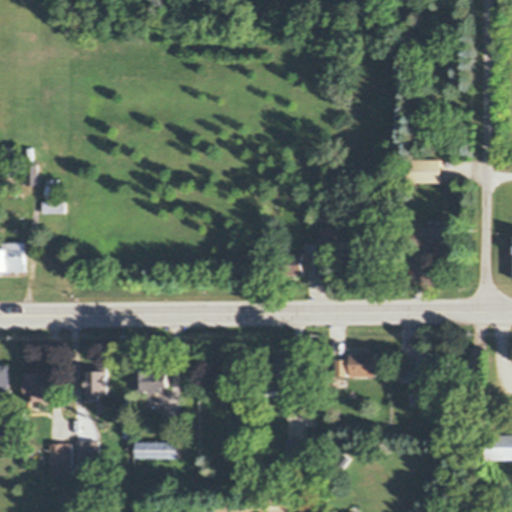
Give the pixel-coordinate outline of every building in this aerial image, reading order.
[(24,158),(21,158),(8,158),(8,146),(21,146),(21,149),(24,149),(24,158)] [(443,181),(410,182),(410,159),(443,158),(443,181)] [(27,184),(27,163),(39,163),(38,184),(27,184)] [(60,186),(59,198),(47,197),(47,186),(47,179),(60,179),(60,186)] [(66,201),(66,211),(44,211),(43,201),(66,201)] [(413,246),(413,225),(457,225),(457,245),(413,246)] [(321,246),(321,227),(337,226),(337,245),(321,246)] [(342,238),(360,238),(360,255),(342,255),(342,238)] [(0,269),(0,247),(3,247),(2,241),(26,241),(27,269),(0,269)] [(283,253),(317,253),(317,270),(305,270),(305,274),(284,274),(283,253)] [(360,258),(360,283),(341,283),(341,266),(345,266),(345,258),(360,258)] [(437,375),(429,375),(424,375),(424,379),(405,380),(405,359),(422,359),(421,351),(452,351),(452,375),(437,375)] [(379,352),(379,375),(337,375),(337,357),(353,357),(353,352),(379,352)] [(291,363),(291,391),(269,390),(269,363),(291,363)] [(0,364),(12,364),(13,394),(0,394),(0,364)] [(109,367),(109,392),(101,392),(101,399),(89,399),(89,367),(109,367)] [(152,368),(152,372),(171,371),(171,387),(164,387),(164,390),(153,390),(153,387),(139,387),(139,368),(152,368)] [(50,400),(28,400),(28,372),(50,372),(50,400)] [(485,401),(475,401),(475,390),(485,390),(485,401)] [(135,436),(124,436),(124,424),(135,423),(135,436)] [(511,433),(511,458),(493,459),(493,433),(511,433)] [(289,437),(308,437),(308,460),(289,460),(289,437)] [(93,472),(79,472),(78,440),(101,440),(102,461),(93,461),(93,472)] [(182,441),(182,457),(155,457),(155,478),(139,478),(139,441),(182,441)] [(74,476),(52,476),(52,442),(74,442),(74,476)] [(347,467),(340,462),(347,453),(353,457),(347,467)]
